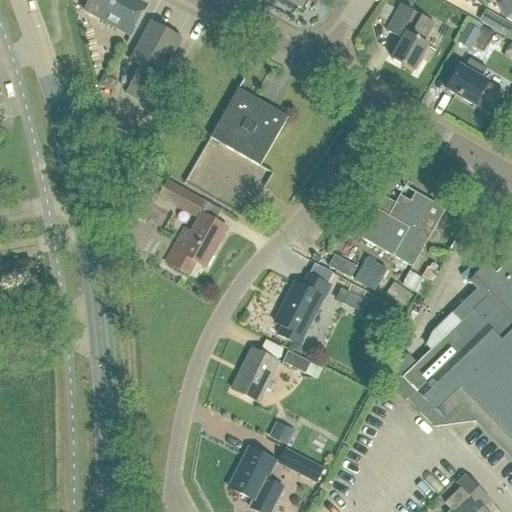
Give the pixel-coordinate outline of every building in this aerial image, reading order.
[(91,0),(84,14),(129,38),(146,6),(134,0),(91,0)] [(314,6),(317,0),(279,0),(299,11),(303,3),(314,6)] [(511,0),(481,0),(486,7),(493,3),(506,21),(511,24),(511,0)] [(391,61),(413,73),(427,48),(422,45),(434,24),(401,6),(386,31),(403,40),(391,61)] [(478,23),(505,38),(511,28),(484,13),(478,23)] [(129,62),(138,67),(129,85),(130,85),(124,95),(138,103),(143,93),(149,96),(158,78),(160,79),(181,40),(150,23),(129,62)] [(467,26),(457,44),(470,51),(472,48),(482,54),(493,35),(481,28),(479,32),(467,26)] [(511,63),(511,44),(510,44),(502,58),(511,63)] [(479,80),(484,70),(468,61),(463,71),(458,69),(445,93),(473,109),(487,85),(479,80)] [(103,75),(97,85),(107,90),(110,92),(116,83),(112,81),(103,75)] [(208,141),(258,170),(287,119),(237,90),(208,141)] [(151,168),(160,173),(167,161),(158,156),(151,168)] [(150,186),(157,190),(162,182),(154,178),(152,183),(150,186)] [(195,218),(204,203),(167,183),(159,198),(195,218)] [(347,233),(361,240),(411,269),(445,212),(415,195),(409,205),(399,199),(394,207),(371,193),(347,233)] [(227,230),(201,215),(191,233),(184,229),(165,263),(190,277),(196,265),(205,270),(227,230)] [(328,268),(350,280),(356,269),(334,256),(328,268)] [(386,272),(365,260),(353,281),(374,293),(386,272)] [(0,292),(2,292),(1,290),(33,284),(29,262),(1,267),(0,261),(0,292)] [(406,402),(419,415),(433,430),(444,428),(477,423),(511,459),(511,269),(507,264),(495,276),(486,266),(469,282),(477,290),(431,334),(425,347),(431,353),(402,381),(414,393),(406,402)] [(324,299),(329,289),(306,277),(299,290),(293,286),(272,326),(280,330),(277,336),(300,347),(315,317),(310,314),(319,297),(324,299)] [(362,302),(368,292),(350,282),(345,291),(362,302)] [(397,282),(395,286),(392,284),(385,295),(405,308),(412,297),(399,288),(401,284),(397,282)] [(399,328),(406,314),(394,308),(387,322),(399,328)] [(229,393),(256,406),(276,367),(250,353),(229,393)] [(281,364),(304,375),(310,364),(287,353),(281,364)] [(287,447),(294,433),(276,424),(269,437),(287,447)] [(228,490),(252,502),(249,510),(253,511),(270,511),(282,490),(265,481),(275,462),(249,449),(228,490)] [(282,454),(277,466),(301,478),(315,485),(323,470),(284,451),(282,454)] [(483,511),(481,509),(491,499),(468,475),(458,485),(461,489),(444,505),(450,511),(449,511),(483,511)]
